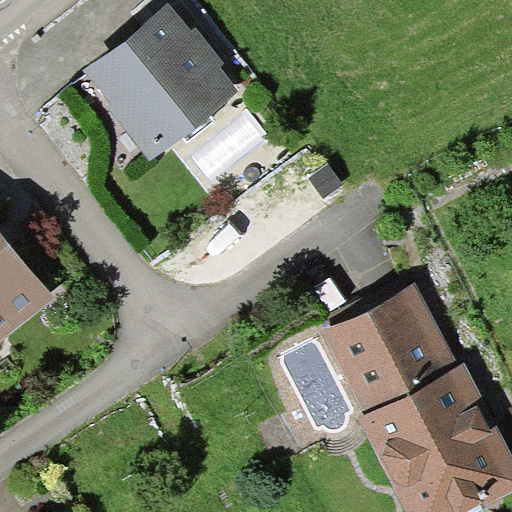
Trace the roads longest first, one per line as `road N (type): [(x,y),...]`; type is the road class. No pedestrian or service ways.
road 1 (residential): [(0,118),(186,322)]
road 2 (residential): [(186,322),(0,459)]
road 3 (residential): [(341,238),(186,322)]
